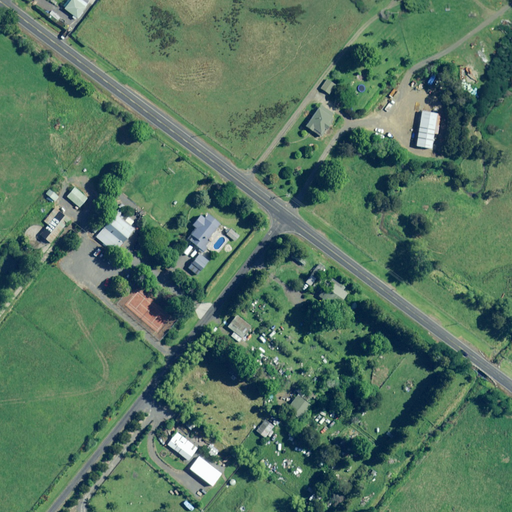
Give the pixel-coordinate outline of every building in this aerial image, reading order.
[(77,19),(90,1),(88,0),(66,0),(61,7),(77,19)] [(59,18),(50,10),(44,17),(54,25),(59,18)] [(437,79),(438,77),(433,74),(426,83),(431,87),(434,83),(438,85),(440,82),(437,79)] [(336,86),(327,79),(320,89),(329,95),(336,86)] [(430,96),(433,91),(423,86),(419,94),(423,97),(425,93),(430,96)] [(336,115),(321,104),(305,126),(320,137),(336,115)] [(437,114),(422,112),(416,146),(431,149),(437,114)] [(87,198),(74,188),(67,197),(79,208),(87,198)] [(58,197),(49,190),(45,194),(54,202),(58,197)] [(72,218),(62,210),(42,235),(52,243),(72,218)] [(135,225),(116,210),(96,234),(116,249),(135,225)] [(224,221),(210,210),(191,234),(204,245),(224,221)] [(239,236),(230,229),(230,230),(226,227),(223,231),(227,234),(226,235),(235,242),(239,236)] [(212,259),(202,251),(192,265),(201,272),(212,259)] [(318,276),(310,271),(304,280),(311,286),(318,276)] [(338,308),(347,293),(342,290),(345,286),(330,278),(319,296),(338,308)] [(233,332),(229,338),(233,341),(238,336),(241,338),(247,332),(251,327),(236,315),(227,327),(233,332)] [(304,395),(300,392),(286,409),(299,419),(312,401),(304,395)] [(275,426),(266,419),(256,431),(265,438),(275,426)] [(196,425),(189,420),(185,426),(191,431),(196,425)] [(419,431),(415,429),(412,433),(413,434),(404,447),(412,452),(423,436),(418,433),(419,431)] [(199,435),(194,430),(190,435),(195,439),(199,435)] [(190,443),(177,433),(167,445),(188,461),(194,453),(187,447),(190,443)] [(221,474),(199,457),(189,469),(211,486),(221,474)] [(312,495),(308,500),(316,505),(322,497),(310,487),(307,491),(312,495)]
